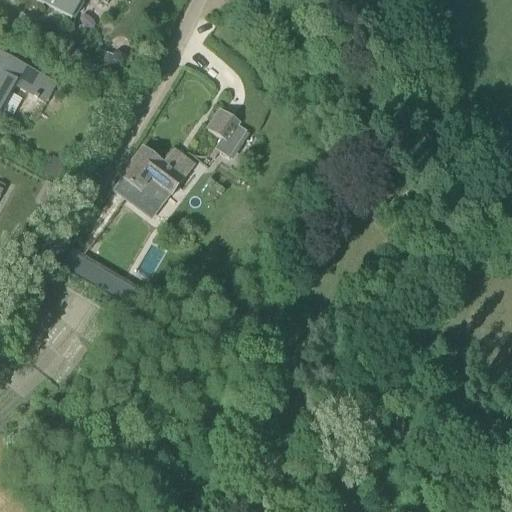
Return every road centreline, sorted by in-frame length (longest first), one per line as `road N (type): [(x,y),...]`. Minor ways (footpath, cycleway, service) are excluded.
road 1 (residential): [(0,302),(116,173),(197,0)]
road 2 (residential): [(511,223),(481,201),(457,169),(413,62),(373,11),(354,0)]
